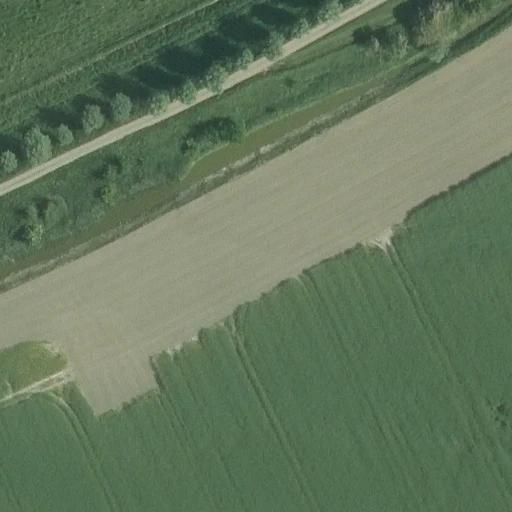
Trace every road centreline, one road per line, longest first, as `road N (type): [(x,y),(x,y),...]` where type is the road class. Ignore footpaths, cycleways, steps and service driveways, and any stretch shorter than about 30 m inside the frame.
road 1 (track): [(126,131),(354,58),(459,0)]
road 2 (track): [(126,131),(241,83),(371,0)]
road 3 (track): [(0,192),(126,131)]
